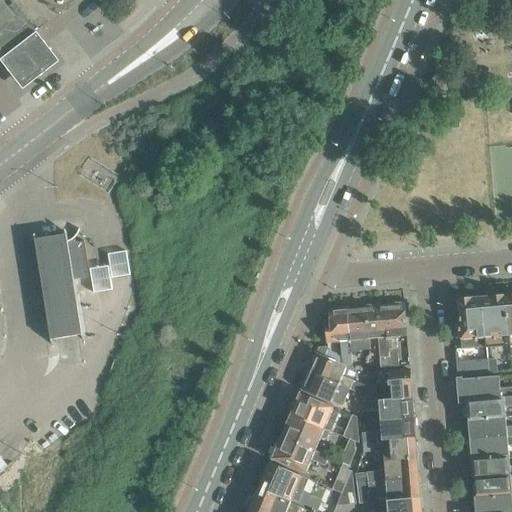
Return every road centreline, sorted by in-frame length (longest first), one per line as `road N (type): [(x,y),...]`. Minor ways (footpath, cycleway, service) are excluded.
road 1 (tertiary): [(299,257),(411,0)]
road 2 (tertiary): [(197,511),(299,257)]
road 3 (secondary): [(0,165),(209,0)]
road 4 (residential): [(446,511),(425,268)]
road 5 (residential): [(299,257),(340,274),(425,268)]
